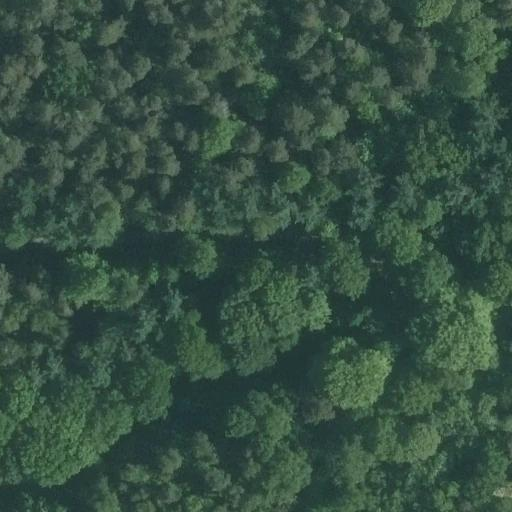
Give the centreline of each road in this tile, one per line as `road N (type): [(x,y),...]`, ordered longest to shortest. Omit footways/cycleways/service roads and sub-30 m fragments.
road 1 (unclassified): [(0,245),(242,224),(431,258),(511,236)]
road 2 (unclassified): [(511,361),(466,427),(425,511)]
